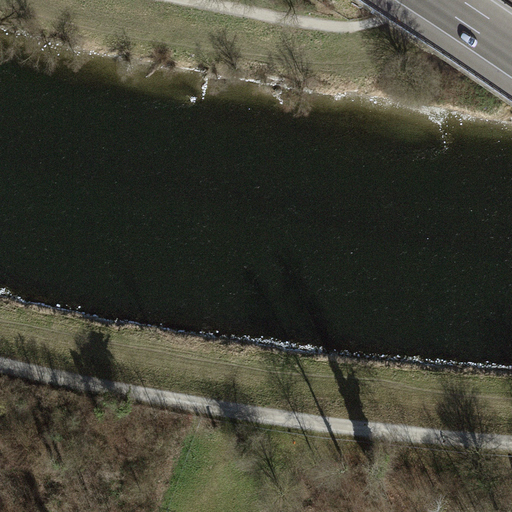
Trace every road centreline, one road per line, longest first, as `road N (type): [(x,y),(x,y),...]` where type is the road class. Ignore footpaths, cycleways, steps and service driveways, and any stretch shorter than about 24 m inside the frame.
road 1 (track): [(0,364),(276,418),(511,441)]
road 2 (track): [(511,21),(412,17),(349,27),(195,0)]
